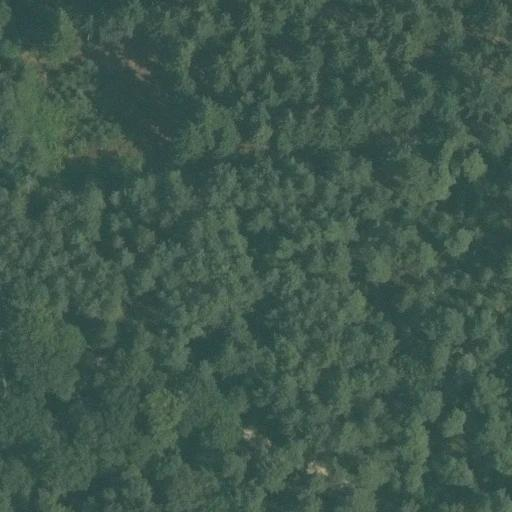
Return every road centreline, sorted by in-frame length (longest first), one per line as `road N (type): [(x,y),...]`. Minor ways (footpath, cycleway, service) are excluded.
road 1 (track): [(511,127),(0,171)]
road 2 (track): [(0,323),(384,511)]
